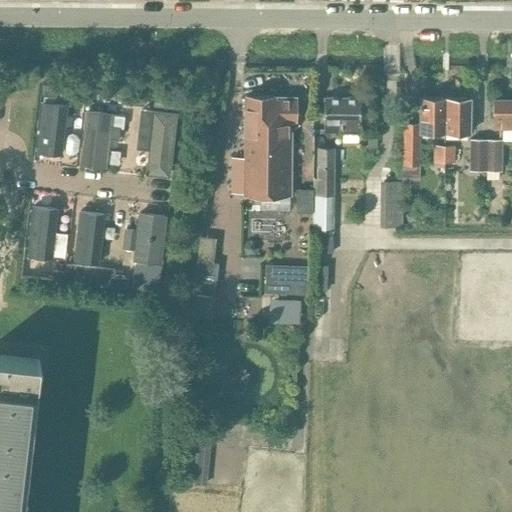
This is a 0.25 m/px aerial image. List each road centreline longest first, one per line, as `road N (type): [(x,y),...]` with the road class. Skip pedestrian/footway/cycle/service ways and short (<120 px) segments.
road 1 (unclassified): [(511,21),(0,19)]
road 2 (residential): [(164,192),(26,177),(0,144)]
